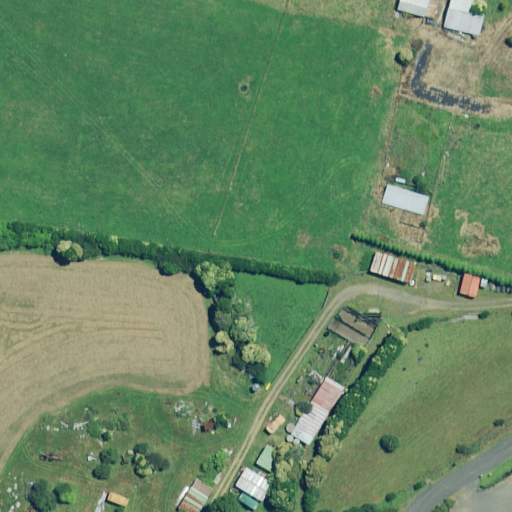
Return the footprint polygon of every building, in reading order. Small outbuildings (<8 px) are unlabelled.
[(430,0),(401,0),(399,10),(427,17),(430,0)] [(471,12),(474,0),(451,0),(444,26),(479,36),(484,16),(471,12)] [(423,215),(428,197),(388,185),(382,203),(423,215)] [(377,251),(370,271),(410,284),(416,264),(377,251)] [(301,439),(310,444),(345,388),(326,377),(294,430),(303,436),(301,439)] [(273,484),(246,468),(236,486),(263,502),(273,484)] [(196,479),(176,506),(183,511),(198,511),(213,491),(196,479)]
